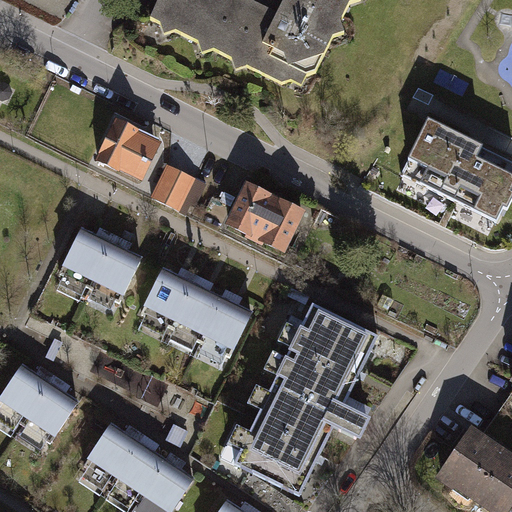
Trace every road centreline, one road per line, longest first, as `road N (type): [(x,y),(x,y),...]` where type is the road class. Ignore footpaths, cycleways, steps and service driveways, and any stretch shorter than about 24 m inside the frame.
road 1 (residential): [(511,287),(0,30)]
road 2 (residential): [(380,482),(511,290)]
